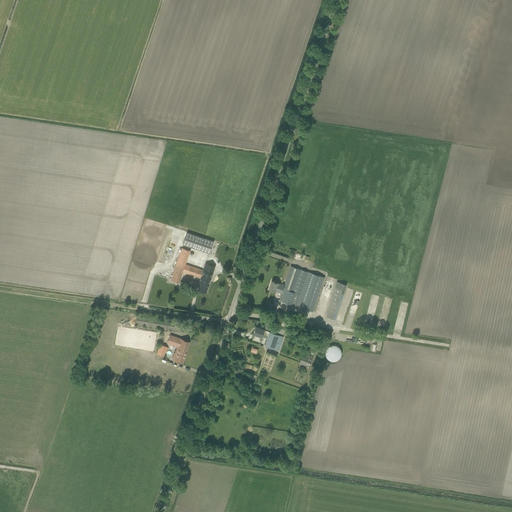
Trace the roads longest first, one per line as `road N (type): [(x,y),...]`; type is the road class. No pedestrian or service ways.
road 1 (unclassified): [(166,511),(338,0)]
road 2 (track): [(185,457),(511,509)]
road 3 (track): [(0,287),(231,321)]
